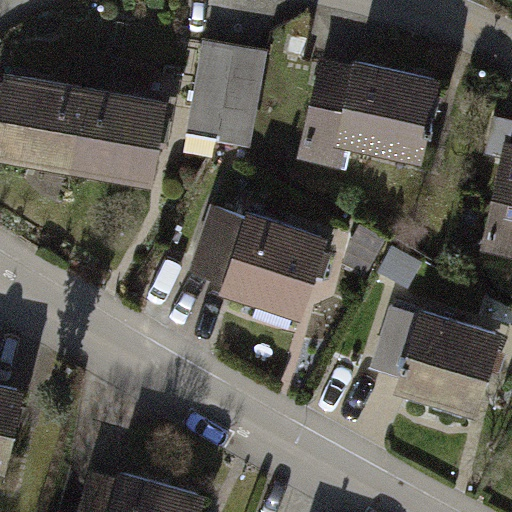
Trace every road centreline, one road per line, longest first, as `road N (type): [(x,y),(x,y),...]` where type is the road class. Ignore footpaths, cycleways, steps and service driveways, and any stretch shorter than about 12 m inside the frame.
road 1 (residential): [(407,511),(0,279)]
road 2 (residential): [(394,0),(511,43)]
